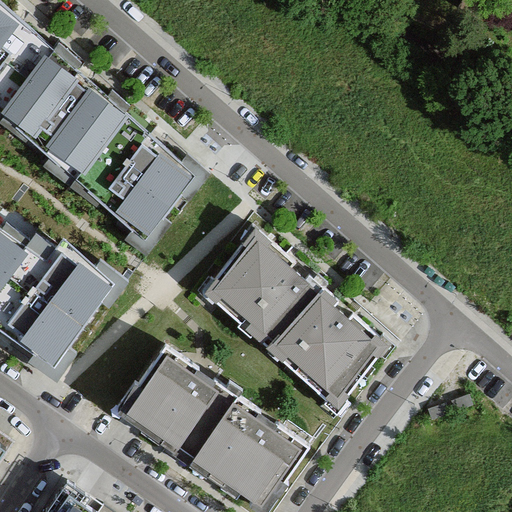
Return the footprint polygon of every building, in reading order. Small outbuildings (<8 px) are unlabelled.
[(8,19),(0,12),(0,120),(0,124),(2,122),(14,131),(9,137),(23,148),(24,147),(41,159),(39,162),(55,175),(59,171),(72,181),(62,194),(64,195),(74,182),(87,192),(82,199),(95,209),(96,207),(113,220),(111,223),(141,246),(192,181),(162,155),(159,158),(143,146),(144,144),(117,125),(121,120),(120,118),(117,122),(88,100),(89,98),(71,84),(71,83),(45,63),(49,59),(47,57),(41,63),(17,42),(25,34),(24,33),(21,37),(4,24),(8,19)] [(33,241),(0,216),(0,339),(52,378),(121,285),(43,227),(33,241)] [(279,355),(337,407),(387,342),(361,319),(355,325),(349,320),(355,313),(347,306),(343,311),(335,303),(338,299),(323,285),(323,286),(303,269),(300,272),(289,263),(288,265),(282,259),(287,253),(259,229),(248,242),(244,239),(205,290),(241,321),(247,315),(257,324),(252,330),(271,347),(276,342),(284,349),(279,355)] [(261,409),(214,377),(211,381),(195,371),(199,366),(179,352),(176,353),(173,353),(170,355),(164,358),(158,362),(154,366),(151,372),(142,384),(139,382),(139,383),(144,386),(124,414),(125,414),(134,402),(151,414),(145,421),(168,437),(176,426),(184,431),(176,442),(211,467),(209,471),(215,476),(226,460),(233,466),(226,477),(262,502),(272,486),(277,490),(310,443),(276,420),(273,425),(257,414),(261,409)] [(469,394),(452,400),(455,410),(472,403),(469,394)] [(428,408),(432,418),(449,412),(446,402),(428,408)] [(70,491),(61,504),(73,511),(98,511),(70,491)]
